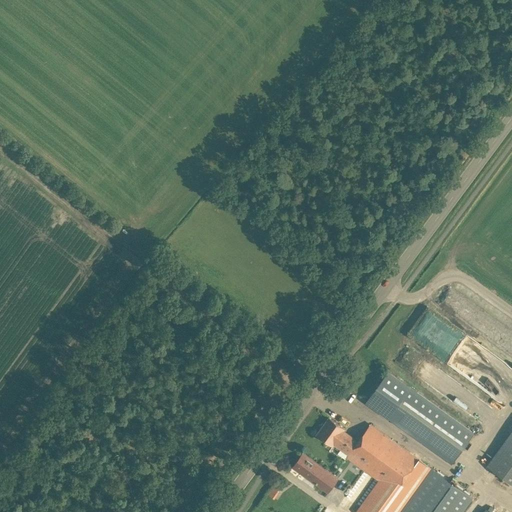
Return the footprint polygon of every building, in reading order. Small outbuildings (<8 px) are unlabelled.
[(464,332),(426,306),(408,333),(445,359),(464,332)] [(474,433),(388,371),(375,389),(372,387),(366,395),(369,397),(366,402),(452,464),(474,433)] [(345,431),(346,429),(329,417),(316,435),(334,447),(335,445),(349,454),(358,441),(345,431)] [(419,459),(370,424),(358,441),(349,454),(347,457),(379,479),(396,491),(419,459)] [(511,429),(487,466),(511,482),(511,429)] [(339,478),(303,453),(293,467),(328,493),(339,478)] [(400,511),(432,468),(419,459),(396,491),(379,479),(356,511),(400,511)] [(400,511),(462,511),(473,497),(432,468),(400,511)] [(273,485),(267,493),(273,497),(279,489),(273,485)]
